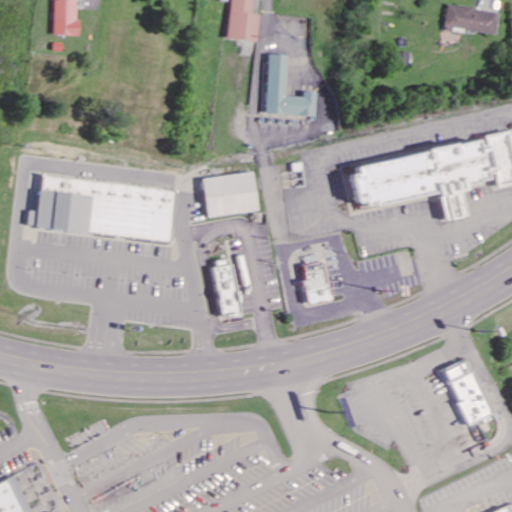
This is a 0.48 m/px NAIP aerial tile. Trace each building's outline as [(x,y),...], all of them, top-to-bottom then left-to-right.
[(79,1),(56,0),(55,36),(78,37),(79,1)] [(254,0),(231,0),(228,39),(257,41),(260,15),(253,15),(254,0)] [(498,13),(447,5),(444,27),(495,35),(498,13)] [(396,66),(408,67),(409,54),(396,53),(396,66)] [(289,56),(269,55),(267,115),(316,117),(317,93),(304,92),(304,98),(287,97),(289,56)] [(439,193),(445,223),(469,218),(463,186),(494,180),(496,192),(511,189),(511,130),(483,136),(484,141),(356,165),(358,175),(351,176),(357,208),(439,193)] [(260,212),(255,173),(204,180),(209,218),(260,212)] [(172,242),(177,189),(42,176),(38,212),(29,212),(28,228),(172,242)] [(234,259),(214,262),(221,318),(241,315),(234,259)] [(304,265),(307,282),(304,282),(308,305),(333,301),(330,283),(327,283),(324,262),(304,265)] [(464,425),(480,417),(483,422),(494,416),(472,368),(469,369),(464,357),(441,368),(456,401),(454,402),(464,425)] [(0,511),(0,479),(4,478),(20,511),(0,511)] [(511,511),(511,505),(510,501),(485,511),(511,511)]
